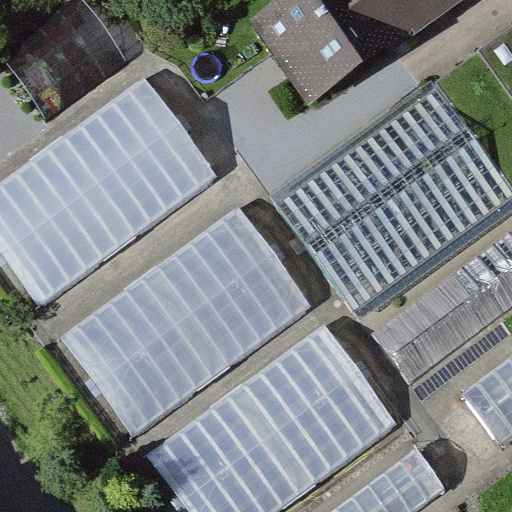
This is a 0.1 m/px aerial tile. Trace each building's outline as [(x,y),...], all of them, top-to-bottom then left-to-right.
[(279,0),(255,17),(314,101),(456,0),(279,0)] [(511,36),(271,205),(352,321),(511,209),(511,36)] [(146,87),(0,193),(0,261),(41,316),(219,186),(146,87)] [(239,217),(61,347),(134,446),(312,316),(239,217)] [(511,238),(380,339),(417,387),(511,315),(511,238)] [(329,336),(151,466),(184,511),(296,511),(402,435),(329,336)] [(511,366),(466,400),(503,451),(511,444),(511,366)] [(419,458),(344,511),(440,511),(452,504),(419,458)]
